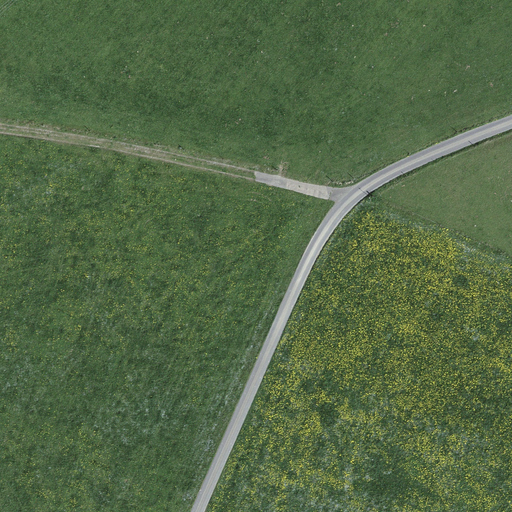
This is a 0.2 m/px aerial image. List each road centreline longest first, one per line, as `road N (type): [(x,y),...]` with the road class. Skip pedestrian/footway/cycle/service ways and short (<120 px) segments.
road 1 (unclassified): [(511,121),(370,184),(329,223),(199,511)]
road 2 (track): [(350,198),(159,151),(0,127)]
